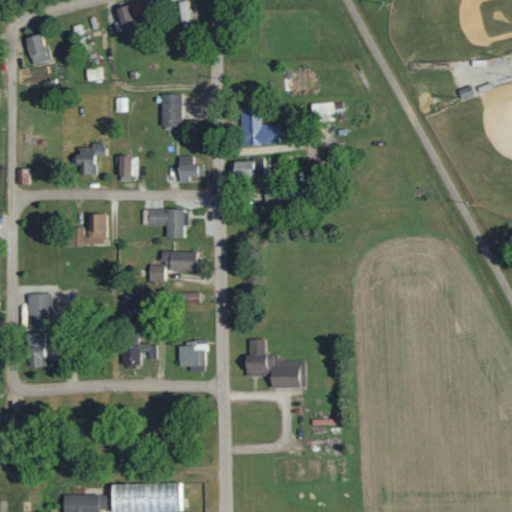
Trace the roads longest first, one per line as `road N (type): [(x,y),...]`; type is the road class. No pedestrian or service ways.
road 1 (residential): [(227,511),(217,0)]
road 2 (residential): [(13,381),(15,25)]
road 3 (residential): [(223,387),(31,392),(13,381)]
road 4 (residential): [(218,194),(12,196)]
